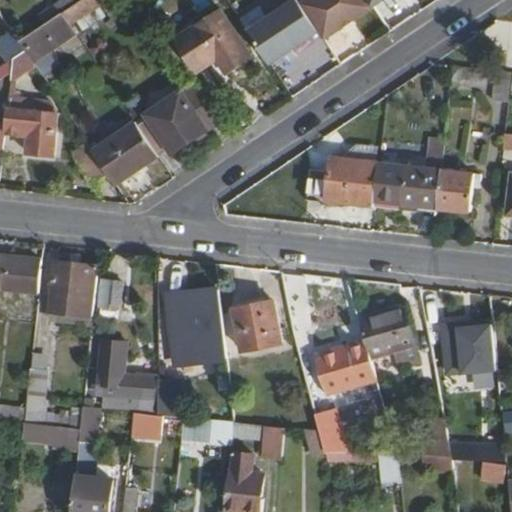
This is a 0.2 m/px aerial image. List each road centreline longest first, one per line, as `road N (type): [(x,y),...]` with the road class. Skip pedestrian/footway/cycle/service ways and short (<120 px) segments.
road 1 (residential): [(483,0),(142,226)]
road 2 (residential): [(142,226),(511,268)]
road 3 (residential): [(0,210),(142,226)]
